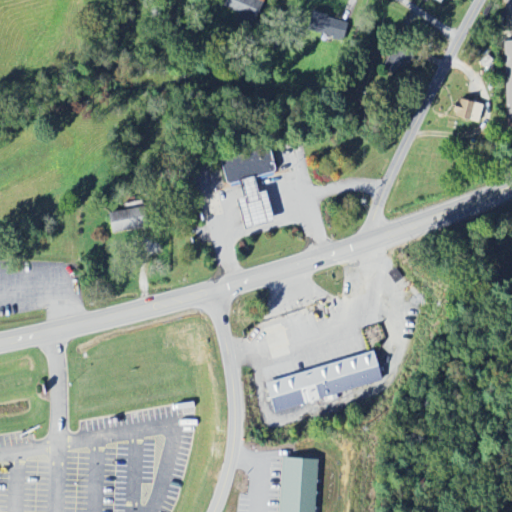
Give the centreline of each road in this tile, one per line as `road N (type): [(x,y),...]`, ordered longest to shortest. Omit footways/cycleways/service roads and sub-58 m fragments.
road 1 (primary): [(127,314),(350,252),(511,186)]
road 2 (residential): [(350,252),(440,67),(462,41),(474,0)]
road 3 (residential): [(216,511),(236,436),(216,290)]
road 4 (primary): [(0,345),(127,314)]
